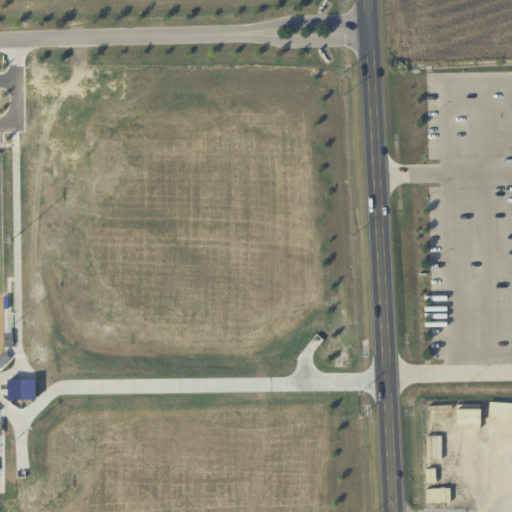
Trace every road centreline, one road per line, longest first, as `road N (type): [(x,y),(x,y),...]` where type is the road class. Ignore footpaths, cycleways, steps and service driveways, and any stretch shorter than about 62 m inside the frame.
road 1 (secondary): [(390,511),(369,0)]
road 2 (residential): [(0,39),(232,33)]
road 3 (residential): [(344,29),(330,20),(295,21),(232,33),(331,40),(344,29)]
